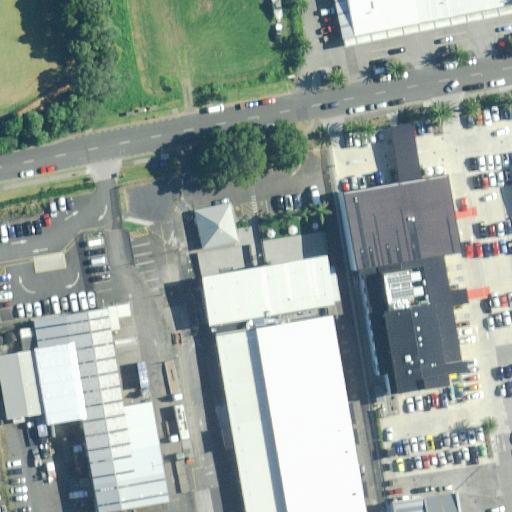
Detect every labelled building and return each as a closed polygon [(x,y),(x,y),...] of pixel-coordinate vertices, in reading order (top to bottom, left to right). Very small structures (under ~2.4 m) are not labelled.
[(320,0),(327,32),(503,0),(320,0)] [(275,53),(269,32),(239,39),(244,61),(275,53)] [(435,172),(335,190),(370,405),(459,388),(442,281),(451,281),(435,172)] [(218,205),(185,211),(191,245),(224,240),(218,205)] [(201,322),(210,322),(329,300),(321,250),(192,272),(201,322)] [(368,511),(329,300),(210,322),(245,511),(368,511)] [(87,320),(14,333),(19,361),(52,355),(79,511),(141,511),(150,511),(133,412),(104,417),(87,320)] [(238,511),(234,485),(208,490),(211,511),(238,511)] [(452,511),(449,491),(382,501),(383,511),(452,511)]
